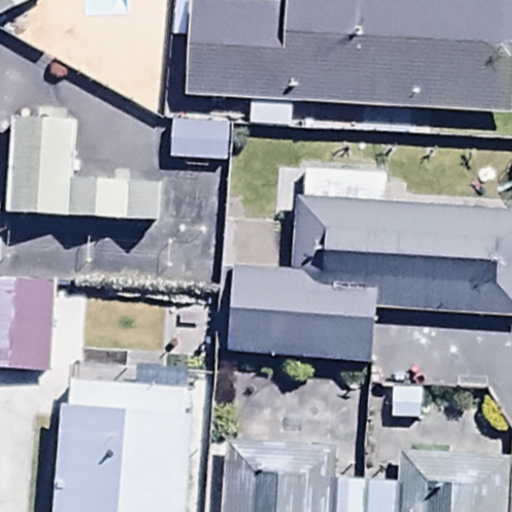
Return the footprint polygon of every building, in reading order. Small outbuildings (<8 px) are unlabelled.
[(47,0),(0,0),(0,35),(52,8),(47,0)] [(189,9),(184,109),(246,112),(245,136),(288,138),(289,117),(511,127),(511,0),(285,0),(285,14),(189,9)] [(9,132),(6,234),(160,239),(161,198),(74,196),(75,134),(9,132)] [(171,133),(169,169),(225,172),(227,135),(171,133)] [(229,283),(226,367),(312,370),(311,399),(349,401),(350,379),(373,380),(375,324),(511,329),(511,224),(385,220),(387,183),(304,180),(303,214),(293,214),(290,285),(229,283)] [(0,290),(0,381),(48,383),(52,293),(0,290)] [(189,511),(197,383),(130,380),(128,406),(67,403),(66,422),(55,421),(50,511),(189,511)] [(501,511),(502,468),(397,467),(397,495),(333,494),(333,460),(223,458),(222,511),(501,511)]
